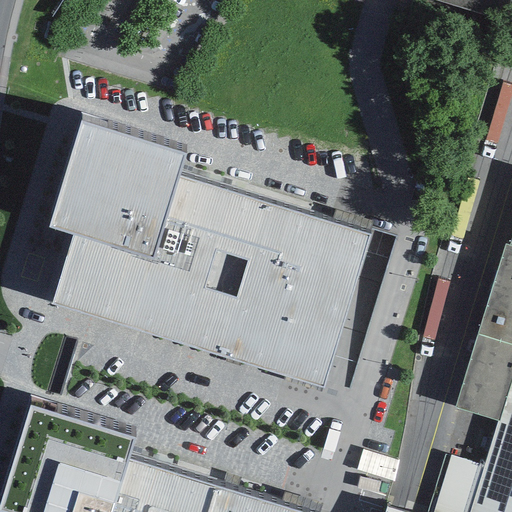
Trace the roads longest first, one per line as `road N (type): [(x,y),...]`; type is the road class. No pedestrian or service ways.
road 1 (unknown): [(4,377),(344,474),(356,409),(20,311)]
road 2 (unknown): [(20,311),(24,248),(65,119),(99,118),(397,195),(365,78),(365,45),(380,0)]
